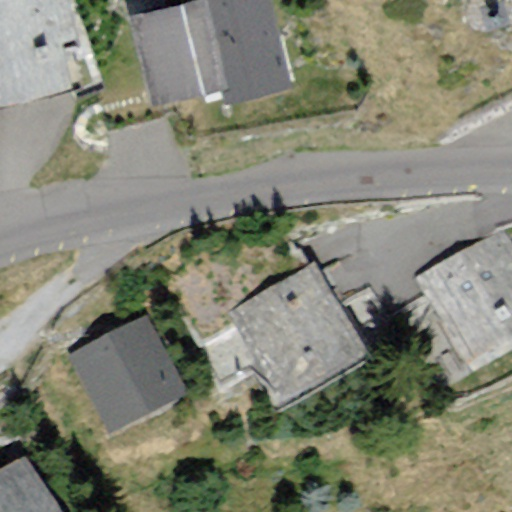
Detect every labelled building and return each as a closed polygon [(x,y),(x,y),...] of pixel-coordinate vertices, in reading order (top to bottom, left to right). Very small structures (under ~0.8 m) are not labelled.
[(49,0),(0,0),(0,101),(68,87),(49,0)] [(215,0),(176,0),(111,15),(131,103),(234,80),(215,0)] [(511,291),(486,236),(394,280),(433,363),(511,326),(511,291)] [(294,272),(212,312),(253,398),(336,358),(294,272)] [(134,330),(52,359),(78,431),(160,402),(134,330)] [(29,511),(4,465),(0,466),(0,511),(29,511)]
